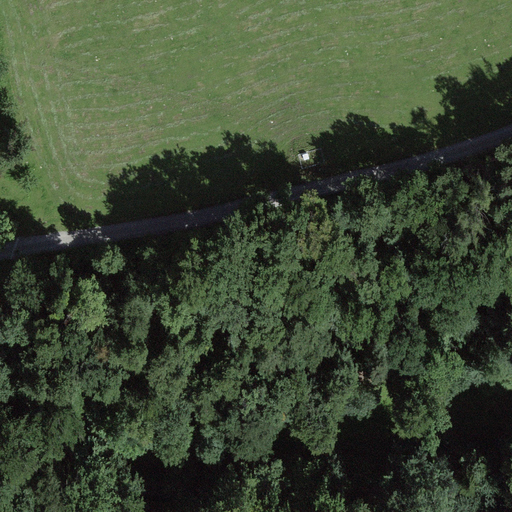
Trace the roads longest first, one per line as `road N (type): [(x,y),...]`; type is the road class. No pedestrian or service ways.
road 1 (track): [(511,129),(172,223),(0,251)]
road 2 (track): [(0,393),(200,458),(436,511)]
